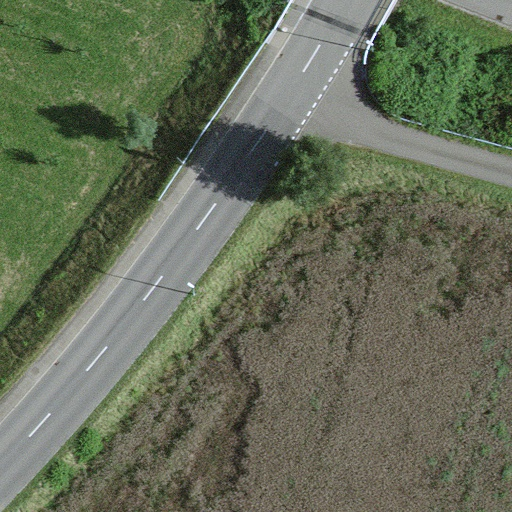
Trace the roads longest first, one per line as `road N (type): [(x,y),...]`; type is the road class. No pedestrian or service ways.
road 1 (tertiary): [(0,467),(147,295),(292,89)]
road 2 (unclassified): [(292,89),(378,131),(511,170)]
